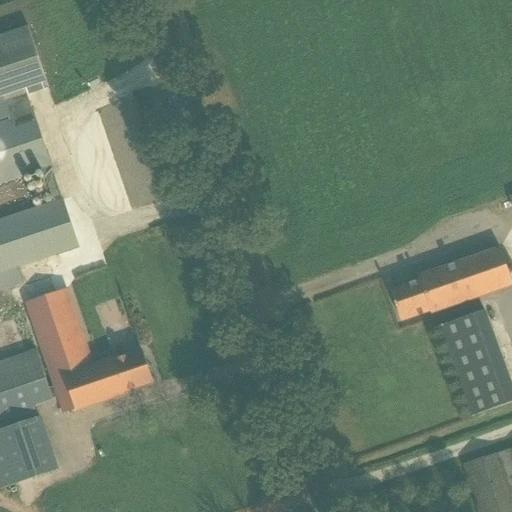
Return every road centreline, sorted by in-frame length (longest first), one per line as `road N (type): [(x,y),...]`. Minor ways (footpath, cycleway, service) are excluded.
road 1 (tertiary): [(318,511),(144,0)]
road 2 (track): [(511,426),(270,511)]
